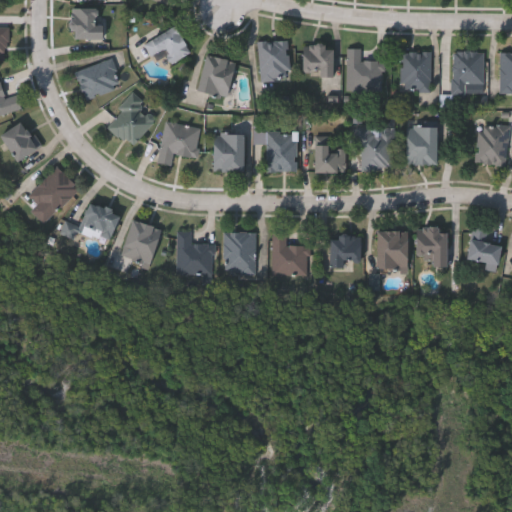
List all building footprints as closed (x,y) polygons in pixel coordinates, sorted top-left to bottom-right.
[(101,39),(69,39),(69,8),(101,8),(101,39)] [(0,61),(8,62),(9,26),(0,25),(0,61)] [(189,52),(170,64),(162,49),(151,56),(143,43),(173,25),(189,52)] [(258,41),(286,39),(288,79),(259,80),(258,41)] [(301,46),(330,46),(330,75),(301,75),(301,46)] [(359,49),(359,60),(380,61),(379,91),(344,91),(344,48),(359,49)] [(482,51),(481,84),(463,84),(463,94),(451,94),(452,50),(482,51)] [(398,52),(429,52),(429,91),(398,91),(398,52)] [(511,91),(498,91),(499,52),(511,52),(511,91)] [(196,92),(204,55),(235,61),(226,99),(196,92)] [(74,73),(110,58),(121,85),(85,100),(74,73)] [(19,110),(0,115),(0,89),(2,97),(15,94),(19,110)] [(104,123),(134,94),(158,118),(128,148),(104,123)] [(0,134),(22,121),(37,148),(12,162),(0,141),(0,134)] [(173,153),(171,165),(157,163),(164,121),(200,127),(196,157),(173,153)] [(505,166),(474,165),(476,125),(506,126),(505,166)] [(404,165),(404,126),(434,126),(434,165),(404,165)] [(391,170),(360,170),(360,151),(355,151),(355,128),(391,128),(391,170)] [(295,133),(295,171),(265,171),(265,133),(295,133)] [(243,171),(212,171),(212,134),(243,134),(243,171)] [(314,146),(344,146),(344,172),(314,172),(314,146)] [(34,204),(25,195),(55,166),(78,189),(41,225),(28,211),(34,204)] [(108,242),(68,227),(69,225),(77,228),(87,202),(118,214),(108,242)] [(159,228),(148,267),(119,259),(129,220),(159,228)] [(486,229),(484,243),(498,245),(495,267),(463,262),(469,227),(486,229)] [(414,257),(413,228),(443,228),(444,267),(429,268),(429,256),(414,257)] [(176,274),(177,231),(190,231),(190,244),(212,244),(212,274),(176,274)] [(374,231),(405,231),(405,269),(374,269),(374,231)] [(254,273),(223,273),(223,232),(254,232),(254,273)] [(308,275),(271,275),(271,233),(286,233),(286,245),(308,245),(308,275)] [(328,268),(328,234),(359,235),(358,262),(343,262),(343,269),(328,268)]
